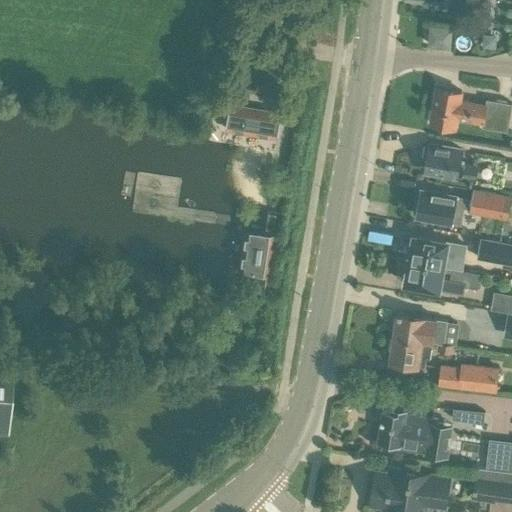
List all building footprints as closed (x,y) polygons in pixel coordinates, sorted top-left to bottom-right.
[(431,26),(429,43),(450,45),(451,27),(431,26)] [(437,86),(430,122),(456,127),(457,117),(483,121),(482,126),(507,130),(511,104),(511,102),(487,98),(486,103),(461,98),(462,90),(437,86)] [(276,136),(281,112),(266,109),(234,103),(231,103),(231,106),(227,127),(276,136)] [(427,145),(424,157),(427,157),(425,169),(457,175),(457,174),(475,178),(478,165),(459,162),(462,149),(430,143),(429,145),(427,145)] [(287,192),(290,175),(280,174),(277,190),(287,192)] [(472,199),(470,211),(508,218),(511,196),(511,195),(475,188),(473,199),(472,199)] [(417,200),(415,212),(417,212),(417,215),(451,221),(454,208),(462,209),(464,197),(456,196),(456,195),(422,189),(420,201),(417,200)] [(246,225),(240,267),(273,272),(279,230),(246,225)] [(409,246),(407,258),(443,264),(447,240),(414,234),(412,245),(409,246)] [(511,239),(488,235),(485,252),(511,256),(511,239)] [(407,258),(405,269),(407,271),(405,282),(439,288),(439,287),(463,292),(465,281),(441,276),(443,264),(407,258)] [(447,319),(432,316),(398,311),(394,335),(433,340),(439,341),(444,342),(447,319)] [(394,335),(390,360),(425,365),(426,355),(430,356),(433,340),(394,335)] [(439,341),(438,347),(453,350),(454,344),(444,342),(439,341)] [(442,367),(440,382),(479,387),(481,372),(442,367)] [(0,369),(0,432),(7,433),(12,371),(0,369)] [(383,408),(378,438),(400,442),(400,446),(433,451),(438,417),(421,414),(421,410),(392,406),(391,410),(383,408)] [(454,407),(452,417),(475,420),(477,412),(484,413),(485,410),(454,407)] [(511,438),(493,437),(490,467),(511,468),(511,438)] [(371,486),(370,493),(373,495),(371,503),(386,505),(385,511),(422,511),(424,502),(419,501),(420,492),(440,495),(443,474),(400,467),(400,466),(392,465),(391,471),(377,469),(374,485),(371,486)] [(511,511),(511,479),(459,474),(455,511),(511,511)]
